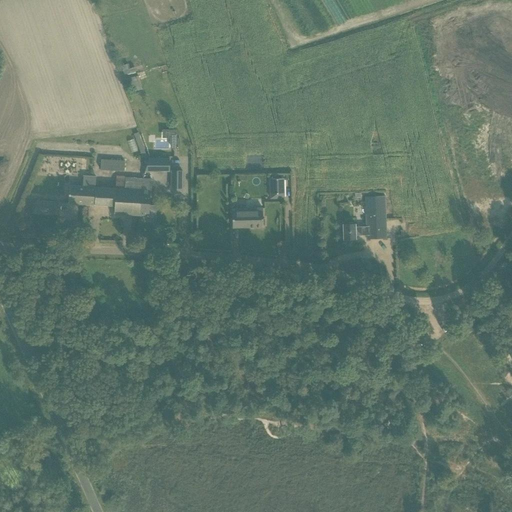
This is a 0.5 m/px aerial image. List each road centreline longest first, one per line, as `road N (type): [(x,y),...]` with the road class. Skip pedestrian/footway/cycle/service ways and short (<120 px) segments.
road 1 (unclassified): [(0,245),(284,263),(409,299),(459,291),(511,234)]
road 2 (unclassified): [(90,511),(0,292)]
